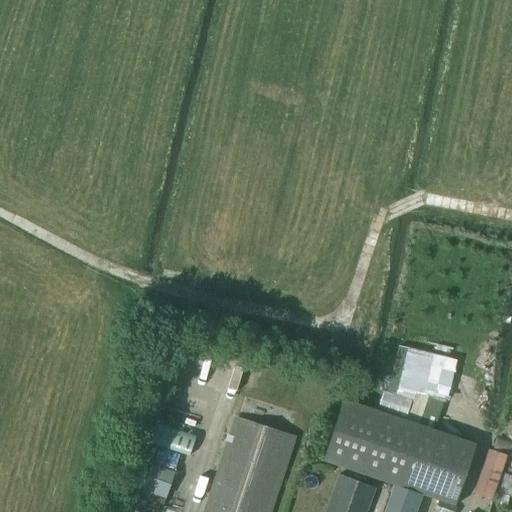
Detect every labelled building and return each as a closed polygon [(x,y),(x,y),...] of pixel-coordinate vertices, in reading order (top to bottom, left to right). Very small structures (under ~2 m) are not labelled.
[(387,395),(408,400),(420,351),(399,346),(387,395)] [(343,400),(322,461),(392,485),(393,485),(419,495),(439,502),(454,507),(475,446),(419,427),(421,420),(425,408),(429,398),(414,393),(413,392),(403,421),(364,408),(343,400)] [(236,420),(225,455),(223,454),(203,511),(269,511),(293,439),(236,420)] [(156,424),(150,444),(188,456),(194,436),(156,424)] [(176,467),(153,459),(139,498),(163,506),(176,467)] [(324,511),(365,511),(374,488),(339,475),(324,511)] [(393,485),(383,511),(413,511),(419,495),(393,485)]
